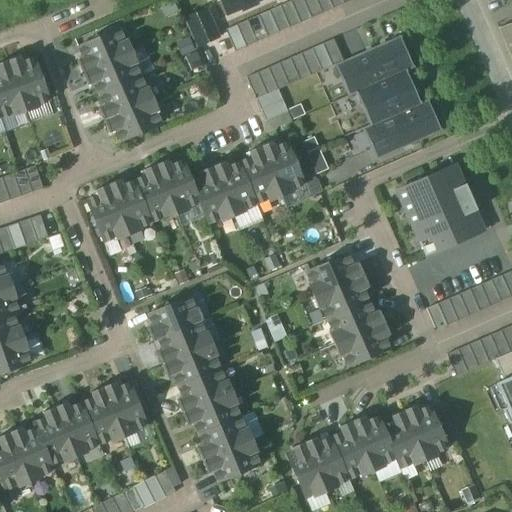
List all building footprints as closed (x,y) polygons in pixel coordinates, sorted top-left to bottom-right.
[(171,0),(169,0),(159,5),(165,18),(177,13),(171,0)] [(220,0),(227,15),(239,9),(240,11),(257,3),(256,2),(259,0),(220,0)] [(299,24),(310,19),(301,0),(293,0),(290,2),(299,24)] [(301,0),(310,19),(321,14),(314,0),(301,0)] [(314,0),(321,14),(332,9),(327,0),(314,0)] [(327,0),(332,9),(343,5),(340,0),(327,0)] [(288,29),(299,24),(290,2),(279,7),(288,29)] [(277,33),(288,29),(279,7),(268,11),(277,33)] [(183,20),(195,48),(219,38),(207,10),(183,20)] [(267,38),(277,33),(268,11),(257,16),(267,38)] [(256,43),(267,38),(257,16),(246,21),(256,43)] [(245,48),(256,43),(246,21),(235,26),(245,48)] [(511,23),(498,29),(511,63),(511,23)] [(234,53),(245,48),(235,26),(224,31),(234,53)] [(76,62),(81,74),(132,52),(127,40),(123,42),(118,30),(99,38),(94,35),(91,41),(77,47),(82,59),(76,62)] [(194,52),(188,37),(174,43),(180,58),(194,52)] [(342,62),(336,65),(343,83),(342,84),(348,98),(355,95),(369,126),(361,129),(371,151),(375,149),(374,148),(396,139),(401,150),(441,132),(427,100),(420,104),(406,72),(414,69),(400,37),(342,62)] [(333,40),(322,45),(331,67),(334,66),(336,65),(342,62),(333,40)] [(320,71),(331,67),(322,45),(311,50),(320,71)] [(143,47),(132,52),(137,64),(133,65),(139,77),(153,71),(143,47)] [(309,76),(320,71),(311,50),(300,54),(309,76)] [(93,83),(98,95),(139,77),(133,65),(137,64),(132,52),(81,74),(87,86),(93,83)] [(190,73),(203,66),(197,52),(183,58),(190,73)] [(299,81),(309,76),(300,54),(289,59),(299,81)] [(20,57),(7,62),(25,113),(38,109),(36,105),(49,101),(42,82),(45,77),(39,74),(34,60),(22,64),(20,57)] [(288,86),(299,81),(289,59),(278,64),(288,86)] [(13,118),(25,113),(7,62),(0,64),(0,117),(12,114),(13,118)] [(277,91),(288,86),(278,64),(267,69),(277,91)] [(334,66),(342,84),(343,83),(336,65),(334,66)] [(266,96),(277,91),(267,69),(256,74),(266,96)] [(255,100),(266,96),(256,74),(245,78),(255,100)] [(97,109),(102,121),(153,99),(147,88),(144,89),(139,77),(98,95),(103,106),(97,109)] [(255,100),(260,110),(281,101),(277,91),(266,96),(255,100)] [(158,111),(153,99),(102,121),(108,134),(114,131),(119,142),(134,136),(139,138),(141,133),(160,125),(154,113),(158,111)] [(54,117),(49,101),(36,105),(38,109),(25,113),(29,126),(54,117)] [(286,113),(281,101),(260,110),(265,122),(286,113)] [(289,111),(293,119),(302,115),(298,107),(289,111)] [(379,159),(401,150),(396,139),(374,148),(375,149),(379,159)] [(303,144),(307,152),(315,148),(312,140),(303,144)] [(272,142),(260,147),(281,198),(293,193),(292,189),(303,184),(296,166),(298,160),(293,158),(287,144),(275,149),(272,142)] [(251,159),(239,164),(256,204),(267,199),(269,203),(281,198),(260,147),(248,152),(251,159)] [(375,149),(371,151),(376,161),(379,159),(375,149)] [(307,155),(311,163),(320,159),(317,151),(307,155)] [(311,163),(316,174),(325,170),(320,159),(311,163)] [(167,161),(155,166),(176,216),(188,212),(187,208),(198,203),(191,183),(182,162),(170,167),(167,161)] [(224,162),(212,167),(233,218),(245,213),(244,209),(256,204),(239,164),(227,169),(224,162)] [(31,193),(42,189),(34,166),(23,170),(31,193)] [(145,177),(134,182),(151,223),(162,218),(164,222),(176,216),(155,166),(143,171),(145,177)] [(396,192),(418,243),(432,237),(438,252),(483,232),(474,212),(476,211),(475,209),(470,212),(460,189),(466,187),(465,185),(463,186),(454,166),(396,192)] [(202,179),(191,183),(198,203),(204,219),(207,225),(219,219),(221,223),(233,218),(212,167),(200,172),(202,179)] [(20,197),(31,193),(23,170),(12,174),(20,197)] [(8,201),(20,197),(12,174),(0,178),(8,201)] [(0,203),(8,201),(0,178),(0,203)] [(119,181),(107,186),(128,236),(140,231),(139,228),(151,223),(134,182),(122,187),(119,181)] [(116,241),(128,236),(107,186),(95,191),(97,197),(85,202),(91,216),(89,222),(95,224),(102,243),(114,238),(116,241)] [(470,212),(475,209),(466,187),(460,189),(470,212)] [(188,212),(176,216),(181,228),(204,219),(198,203),(187,208),(188,212)] [(245,213),(233,218),(239,232),(263,222),(256,204),(244,209),(245,213)] [(36,243),(47,239),(39,216),(28,220),(36,243)] [(24,247),(36,243),(28,220),(17,224),(24,247)] [(13,251),(24,247),(17,224),(5,228),(13,251)] [(0,249),(2,255),(13,251),(5,228),(0,230),(0,249)] [(425,257),(438,252),(432,237),(418,243),(425,257)] [(121,253),(116,241),(114,238),(102,243),(109,258),(121,253)] [(308,286),(313,298),(363,276),(358,264),(351,267),(346,255),(332,261),(326,259),(324,265),(306,273),(311,285),(308,286)] [(8,275),(12,287),(22,284),(13,259),(0,264),(0,265),(4,276),(8,275)] [(0,291),(12,287),(8,275),(4,276),(0,265),(0,291)] [(510,299),(511,298),(511,274),(511,272),(500,277),(510,299)] [(322,309),(327,320),(367,303),(362,291),(368,288),(363,276),(313,298),(318,310),(322,309)] [(499,304),(510,299),(500,277),(490,282),(499,304)] [(489,309),(499,304),(490,282),(479,287),(489,309)] [(0,319),(11,315),(17,313),(13,301),(16,300),(12,287),(0,291),(0,319)] [(478,313),(489,309),(479,287),(468,291),(478,313)] [(467,318),(478,313),(468,291),(458,296),(467,318)] [(197,308),(202,320),(209,317),(199,293),(188,298),(193,310),(197,308)] [(457,323),(467,318),(458,296),(447,301),(457,323)] [(151,342),(158,340),(198,323),(202,321),(202,320),(197,308),(193,310),(188,298),(170,306),(165,303),(162,309),(147,315),(152,327),(146,329),(151,342)] [(446,327),(457,323),(447,301),(436,305),(446,327)] [(328,334),(333,346),(384,324),(379,312),(372,314),(367,303),(327,320),(332,332),(328,334)] [(435,332),(446,327),(436,305),(425,310),(435,332)] [(322,309),(318,310),(307,315),(312,327),(327,320),(322,309)] [(0,346),(24,338),(19,326),(16,327),(11,315),(0,319),(0,346)] [(276,315),(265,321),(273,344),(286,338),(276,315)] [(210,318),(202,321),(198,323),(203,334),(207,332),(212,345),(219,341),(210,318)] [(156,353),(161,366),(212,345),(207,332),(203,334),(198,323),(158,340),(162,351),(156,353)] [(389,336),(384,324),(333,346),(339,358),(343,356),(348,368),(366,360),(372,362),(374,357),(388,351),(383,339),(389,336)] [(509,354),(511,352),(511,332),(510,327),(499,332),(509,354)] [(267,348),(260,329),(249,334),(256,353),(267,348)] [(498,359),(509,354),(499,332),(488,337),(498,359)] [(36,334),(24,338),(28,351),(24,352),(28,364),(45,358),(36,334)] [(494,360),(498,359),(488,337),(478,342),(487,364),(494,360)] [(28,351),(24,338),(0,346),(0,374),(2,374),(7,376),(9,371),(28,364),(24,352),(28,351)] [(476,368),(487,364),(478,342),(467,346),(476,368)] [(172,375),(177,387),(218,370),(213,358),(217,356),(212,345),(161,366),(166,378),(172,375)] [(466,373),(476,368),(467,346),(456,351),(466,373)] [(455,378),(466,373),(456,351),(445,356),(455,378)] [(494,360),(503,381),(511,376),(511,352),(509,354),(498,359),(494,360)] [(176,401),(181,414),(232,393),(227,380),(223,382),(218,370),(177,387),(182,399),(176,401)] [(511,423),(511,376),(503,381),(495,384),(505,408),(502,410),(508,424),(511,423)] [(114,383),(102,388),(123,438),(135,434),(134,430),(146,425),(138,406),(140,401),(135,399),(129,384),(117,389),(114,383)] [(111,443),(123,438),(102,388),(90,393),(92,399),(81,404),(98,445),(110,440),(111,443)] [(192,423),(197,435),(238,418),(233,406),(237,405),(232,393),(181,414),(186,426),(192,423)] [(86,450),(98,445),(81,404),(69,409),(66,403),(54,408),(75,459),(87,454),(86,450)] [(415,406),(403,412),(424,462),(436,456),(435,453),(447,448),(439,429),(441,424),(435,422),(429,407),(417,413),(415,406)] [(63,463),(75,459),(54,408),(42,413),(44,419),(33,424),(35,430),(49,465),(62,460),(63,463)] [(253,412),(238,418),(243,430),(247,429),(252,441),(263,436),(253,412)] [(413,467),(424,462),(403,412),(390,417),(393,423),(382,428),(381,428),(395,459),(394,459),(398,469),(411,463),(413,467)] [(383,464),(394,459),(395,459),(381,428),(382,428),(378,418),(365,423),(363,417),(350,422),(373,473),(384,468),(383,464)] [(196,449),(201,462),(252,441),(247,429),(243,430),(238,418),(197,435),(202,447),(196,449)] [(361,478),(373,473),(350,422),(338,428),(341,434),(329,439),(347,479),(359,474),(361,478)] [(152,441),(146,425),(134,430),(135,434),(123,438),(128,450),(152,441)] [(52,470),(49,465),(35,430),(23,435),(21,428),(8,433),(29,484),(41,479),(40,475),(52,470)] [(17,489),(29,484),(8,433),(0,436),(0,481),(4,490),(16,485),(17,489)] [(335,485),(347,479),(329,439),(318,444),(315,438),(303,443),(325,493),(337,488),(335,485)] [(257,453),(252,441),(201,462),(206,474),(213,472),(217,483),(232,477),(238,479),(239,474),(258,466),(253,454),(257,453)] [(313,499),(325,493),(303,443),(291,449),(292,452),(285,455),(293,473),(291,479),(296,481),(304,498),(311,495),(313,499)] [(441,468),(436,456),(424,462),(429,473),(441,468)] [(401,474),(398,469),(394,459),(383,464),(384,468),(373,473),(378,484),(401,474)] [(398,469),(401,474),(404,482),(417,476),(413,467),(411,463),(398,469)] [(89,510),(90,511),(138,511),(174,494),(164,472),(89,510)] [(335,485),(337,488),(341,498),(353,493),(347,479),(335,485)] [(457,510),(471,505),(464,485),(450,490),(457,510)] [(313,511),(330,505),(325,493),(313,499),(311,495),(304,498),(310,511),(313,511)]
